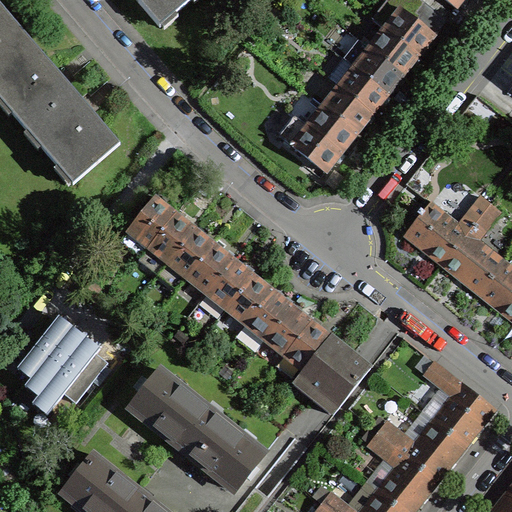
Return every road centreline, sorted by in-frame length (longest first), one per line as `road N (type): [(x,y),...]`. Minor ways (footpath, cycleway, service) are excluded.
road 1 (residential): [(80,0),(186,124),(328,250)]
road 2 (residential): [(328,250),(511,18)]
road 3 (residential): [(328,250),(511,391)]
